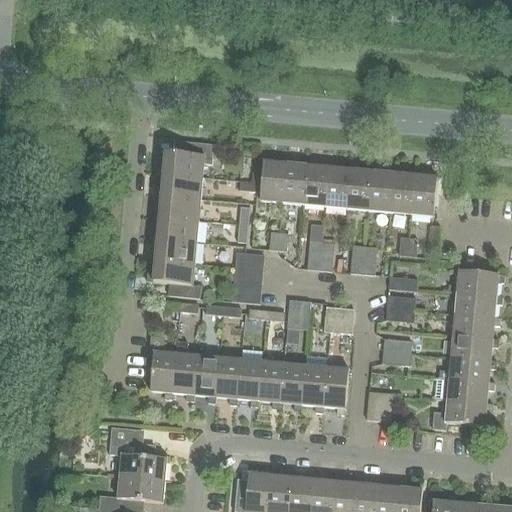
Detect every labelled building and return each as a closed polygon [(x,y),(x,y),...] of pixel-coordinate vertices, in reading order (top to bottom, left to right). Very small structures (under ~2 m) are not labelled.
[(213,147),(182,144),(180,157),(158,154),(156,177),(162,177),(203,181),(204,166),(212,167),(213,147)] [(260,204),(282,206),(286,165),(285,165),(271,164),(272,158),(264,157),(260,204)] [(286,159),(285,165),(286,165),(282,206),(304,208),(307,167),(293,166),(293,160),(286,159)] [(307,167),(304,208),(325,210),(329,169),(328,169),(314,168),(315,162),(307,161),(307,167)] [(328,169),(329,169),(325,210),(346,212),(350,171),(349,171),(336,170),(336,164),(329,163),(328,169)] [(349,171),(350,171),(346,212),(368,214),(372,173),(371,173),(357,172),(358,166),(350,165),(349,171)] [(371,173),(372,173),(368,214),(389,216),(393,175),(379,174),(379,168),(372,167),(371,173)] [(393,175),(389,216),(411,218),(415,177),(414,177),(400,176),(401,170),(393,169),(393,175)] [(415,177),(411,218),(434,220),(437,179),(422,178),(422,172),(415,171),(414,177),(415,177)] [(154,198),(160,199),(160,198),(201,202),(203,181),(162,177),(161,191),(155,190),(154,198)] [(239,193),(257,195),(258,186),(240,184),(239,193)] [(160,198),(160,199),(159,213),(153,212),(152,220),(158,220),(199,224),(201,202),(160,198)] [(240,210),(239,227),(248,228),(249,211),(240,210)] [(158,220),(157,234),(151,234),(150,241),(156,242),(156,241),(197,245),(199,224),(158,220)] [(248,228),(239,227),(237,245),(246,246),(248,228)] [(269,253),(278,254),(279,236),(271,235),(269,253)] [(279,236),(278,254),(286,254),(288,237),(279,236)] [(407,259),(409,241),(400,240),(399,258),(407,259)] [(154,263),(195,267),(197,245),(156,241),(156,242),(155,256),(149,255),(148,263),(154,263)] [(417,242),(409,241),(407,259),(416,259),(417,242)] [(307,272),(319,273),(322,246),(310,245),(307,272)] [(322,246),(319,273),(331,275),(334,247),(322,246)] [(362,277),(365,250),(353,248),(350,276),(362,277)] [(377,251),(365,250),(362,277),(374,279),(377,251)] [(235,269),(263,271),(264,258),(236,256),(235,269)] [(168,298),(199,301),(201,289),(193,288),(195,267),(154,263),(153,277),(147,277),(146,284),(169,286),(168,298)] [(234,281),(262,283),(263,271),(235,269),(234,281)] [(497,299),(498,285),(504,286),(505,278),(458,274),(456,296),(497,299)] [(417,282),(389,280),(388,292),(416,294),(417,282)] [(261,295),(262,283),(234,281),(233,293),(261,295)] [(260,307),(261,295),(233,293),(232,306),(260,308),(260,307)] [(497,299),(456,296),(454,317),(495,321),(495,320),(496,307),(502,307),(503,299),(497,299)] [(416,301),(388,299),(387,311),(415,313),(416,301)] [(289,303),(289,310),(287,331),(309,333),(311,305),(289,303)] [(180,315),(180,306),(163,304),(162,313),(180,315)] [(197,316),(198,307),(180,306),(180,315),(197,316)] [(223,319),(224,310),(206,308),(205,317),(223,319)] [(241,311),(224,310),(223,319),(240,320),(241,311)] [(354,313),(326,310),(325,322),(353,325),(354,313)] [(415,313),(387,311),(386,323),(413,325),(415,313)] [(248,321),(266,323),(267,314),(249,312),(248,321)] [(267,314),(266,323),(283,324),(284,316),(267,314)] [(495,321),(454,317),(452,339),(493,343),(493,342),(494,328),(500,329),(501,321),(495,320),(495,321)] [(353,325),(325,322),(324,334),(352,337),(353,325)] [(493,343),(452,339),(450,360),(491,364),(491,363),(492,350),(498,350),(499,343),(493,342),(493,343)] [(176,356),(163,355),(164,341),(150,340),(149,354),(154,354),(150,394),(165,396),(164,402),(172,403),(173,397),(172,396),(176,356)] [(384,342),(383,354),(411,356),(412,344),(384,342)] [(177,345),(176,356),(172,396),(173,397),(186,398),(186,404),(194,405),(194,398),(197,358),(187,357),(188,346),(177,345)] [(411,356),(383,354),(382,366),(410,369),(411,356)] [(194,398),(208,400),(207,406),(215,406),(216,400),(215,400),(219,360),(197,358),(194,398)] [(216,400),(229,402),(229,408),(237,408),(237,402),(240,362),(219,360),(215,400),(216,400)] [(491,364),(450,360),(449,374),(439,373),(439,381),(448,382),(489,385),(490,371),(496,372),(497,364),(491,363),(491,364)] [(237,402),(251,404),(250,410),(258,410),(259,404),(258,404),(262,364),(240,362),(237,402)] [(258,404),(259,404),(272,406),(272,412),(280,412),(280,406),(283,366),(262,364),(258,404)] [(280,406),(294,408),(293,414),(301,414),(302,408),(301,408),(305,368),(283,366),(280,406)] [(301,408),(302,408),(315,410),(315,416),(323,416),(323,410),(327,370),(305,368),(301,408)] [(323,410),(337,411),(336,418),(344,418),(349,372),(327,370),(323,410)] [(446,404),(446,403),(487,407),(488,393),(494,393),(495,386),(489,385),(448,382),(439,381),(435,381),(433,403),(446,404)] [(366,423),(378,424),(381,396),(369,395),(366,423)] [(381,396),(378,424),(390,425),(393,397),(381,396)] [(446,404),(445,416),(433,415),(432,432),(445,433),(446,426),(485,429),(486,414),(492,415),(493,407),(487,407),(446,403),(446,404)] [(144,434),(112,431),(109,457),(121,458),(119,479),(165,484),(167,462),(149,460),(150,448),(143,447),(144,434)] [(267,511),(289,511),(292,480),(278,479),(279,473),(271,472),(270,478),(271,478),(267,511)] [(311,511),(314,482),(313,482),(300,481),(300,475),(293,474),(292,480),(289,511),(311,511)] [(267,511),(271,478),(270,478),(249,476),(247,496),(239,495),(238,506),(246,507),(245,511),(267,511)] [(332,511),(336,484),(335,484),(321,483),(322,476),(314,476),(313,482),(314,482),(311,511),(332,511)] [(332,511),(354,511),(357,486),(356,486),(343,485),(343,479),(335,478),(335,484),(336,484),(332,511)] [(165,484),(119,479),(117,500),(99,499),(98,511),(101,511),(136,511),(137,503),(163,506),(165,484)] [(354,511),(376,511),(378,488),(364,487),(365,480),(357,480),(356,486),(357,486),(354,511)] [(378,488),(376,511),(397,511),(400,490),(399,490),(386,489),(386,483),(379,482),(378,488)] [(400,490),(397,511),(420,511),(422,492),(407,491),(408,484),(400,484),(399,490),(400,490)] [(454,511),(455,505),(456,505),(456,499),(449,498),(448,504),(433,503),(432,511),(454,511)] [(455,505),(454,511),(476,511),(477,507),(478,501),(470,500),(469,506),(456,505),(455,505)] [(497,511),(498,509),(499,509),(499,503),(491,502),(491,508),(477,507),(476,511),(497,511)]
